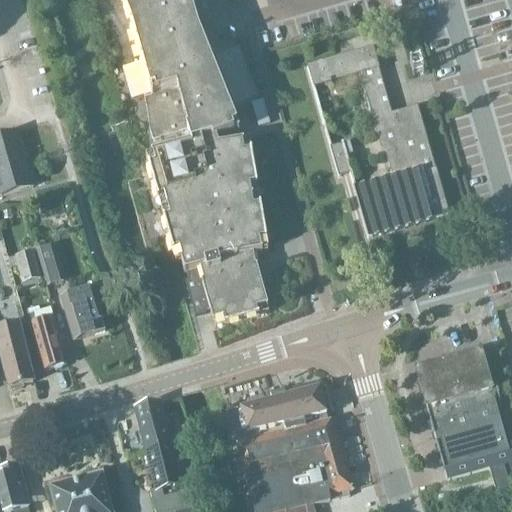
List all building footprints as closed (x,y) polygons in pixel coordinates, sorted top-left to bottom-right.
[(121,0),(132,26),(133,29),(142,64),(136,66),(145,97),(151,95),(153,100),(146,102),(149,114),(151,126),(152,135),(154,142),(160,140),(161,141),(188,133),(191,145),(238,134),(240,133),(200,33),(199,30),(190,0),(121,0)] [(356,196),(368,238),(449,215),(418,107),(392,114),(373,49),(308,68),(314,89),(360,76),(377,136),(380,135),(395,185),(356,196)] [(256,100),(245,103),(253,129),(264,125),(256,100)] [(150,168),(149,168),(158,202),(159,202),(159,201),(165,199),(171,221),(165,222),(165,221),(164,221),(173,256),(174,255),(174,254),(180,252),(183,262),(182,263),(185,276),(201,271),(203,279),(186,283),(196,319),(207,315),(207,313),(211,312),(214,324),(215,323),(215,322),(225,319),(227,325),(225,325),(226,327),(260,317),(259,316),(258,316),(257,310),(266,307),(267,309),(268,308),(257,268),(255,268),(253,257),(263,255),(263,254),(262,254),(260,243),(264,245),(266,244),(267,243),(261,208),(260,209),(260,210),(254,211),(250,189),(256,188),(256,189),(258,189),(252,154),(250,154),(251,155),(245,156),(243,146),(244,146),(244,144),(241,145),(238,134),(191,145),(151,156),(152,158),(153,157),(156,167),(150,169),(150,168)] [(0,139),(0,168),(25,162),(18,135),(0,139)] [(330,148),(339,178),(350,175),(342,144),(330,148)] [(25,162),(0,168),(0,197),(33,188),(25,162)] [(276,239),(277,249),(295,247),(293,237),(276,239)] [(38,253),(48,288),(63,283),(53,249),(38,253)] [(15,259),(23,286),(40,281),(33,254),(15,259)] [(98,308),(101,307),(96,290),(61,300),(74,342),(105,333),(98,308)] [(35,327),(32,327),(40,355),(45,372),(67,366),(62,349),(63,349),(55,320),(35,327)] [(18,326),(0,330),(0,354),(9,390),(11,390),(12,392),(23,389),(22,387),(33,384),(18,326)] [(427,410),(492,392),(481,354),(416,372),(427,410)] [(272,403),(222,417),(231,450),(237,449),(253,511),(295,511),(329,504),(328,499),(353,492),(335,422),(329,424),(326,416),(334,414),(327,390),(318,384),(271,397),(272,403)] [(427,410),(444,470),(509,452),(492,392),(427,410)] [(146,454),(173,447),(161,404),(137,410),(135,410),(146,454)] [(173,447),(146,454),(156,493),(150,495),(154,511),(189,511),(196,511),(188,483),(182,484),(173,447)] [(0,495),(4,511),(28,511),(18,468),(0,472),(0,474),(0,476),(0,475),(0,495)] [(490,472),(496,495),(511,491),(504,468),(490,472)] [(111,511),(102,477),(51,490),(56,511),(111,511)] [(325,510),(325,511),(355,511),(352,498),(340,502),(341,505),(325,510)]
